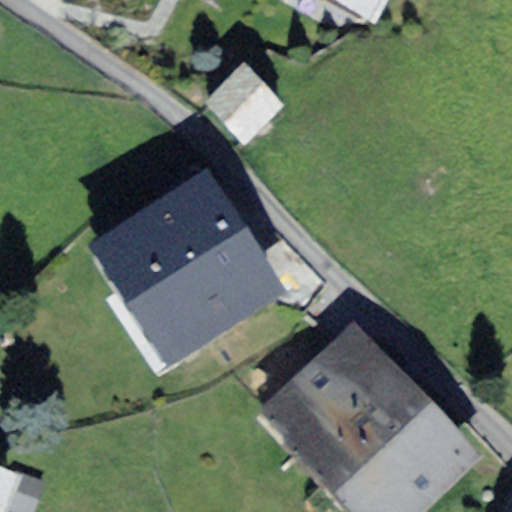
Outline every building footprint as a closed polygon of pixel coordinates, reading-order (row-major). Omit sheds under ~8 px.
[(353,0),(373,10),(378,0),(353,0)] [(271,97),(231,58),(190,100),(229,138),(271,97)] [(182,167),(69,245),(157,371),(270,293),(182,167)] [(338,322),(243,408),(337,511),(388,511),(456,452),(338,322)] [(0,511),(4,511),(16,476),(0,470),(0,511)]
